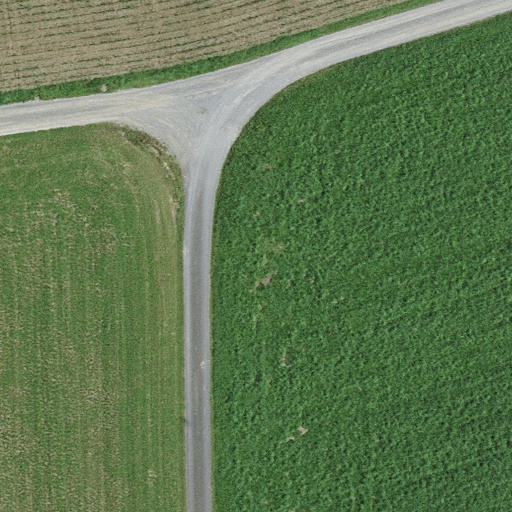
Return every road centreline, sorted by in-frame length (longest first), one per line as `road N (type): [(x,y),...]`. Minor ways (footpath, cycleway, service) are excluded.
road 1 (track): [(0,126),(213,95),(509,0)]
road 2 (track): [(218,511),(213,95)]
